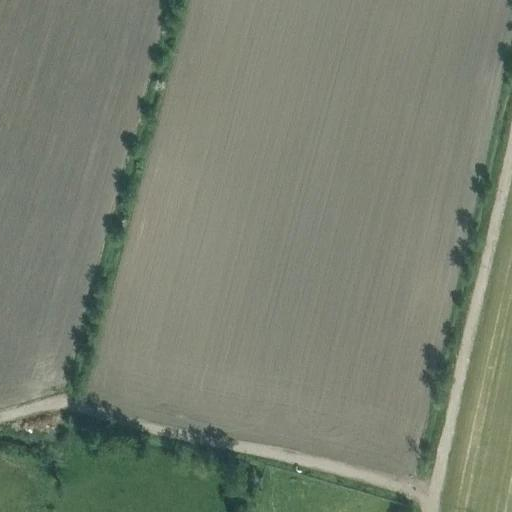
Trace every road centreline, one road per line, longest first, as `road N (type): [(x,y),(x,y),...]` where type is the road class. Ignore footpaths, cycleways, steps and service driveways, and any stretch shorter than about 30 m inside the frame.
road 1 (track): [(0,413),(86,408),(436,506)]
road 2 (track): [(435,511),(511,172)]
